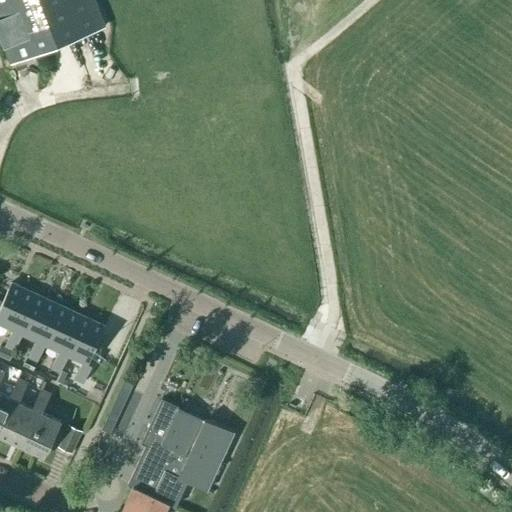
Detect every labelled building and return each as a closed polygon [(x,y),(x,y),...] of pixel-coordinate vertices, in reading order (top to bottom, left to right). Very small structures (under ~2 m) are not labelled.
[(5,48),(11,63),(104,26),(94,0),(0,0),(0,36),(4,48),(5,48)] [(0,299),(0,322),(13,328),(4,346),(1,345),(0,347),(0,355),(9,360),(14,350),(22,332),(17,330),(34,294),(11,283),(2,301),(0,299)] [(34,294),(17,330),(22,332),(36,339),(28,357),(23,366),(33,370),(37,361),(45,343),(41,341),(58,304),(34,294)] [(58,304),(41,341),(45,343),(59,349),(51,368),(60,372),(69,354),(64,352),(81,315),(58,304)] [(81,315),(64,352),(69,354),(83,360),(74,378),(83,383),(92,363),(88,361),(104,326),(81,315)] [(0,380),(4,372),(0,370),(0,429),(14,399),(9,397),(0,392),(0,380)] [(27,383),(18,379),(9,397),(14,399),(0,429),(0,436),(20,446),(37,410),(32,408),(18,401),(27,383)] [(101,430),(110,434),(132,385),(124,381),(101,430)] [(50,394),(41,390),(32,408),(37,410),(20,446),(44,457),(61,421),(41,412),(50,394)] [(233,432),(205,418),(204,420),(178,409),(179,407),(162,398),(141,443),(148,447),(142,459),(140,458),(134,469),(141,472),(134,486),(133,486),(120,511),(165,511),(169,504),(175,506),(186,481),(206,490),(233,432)] [(57,447),(71,453),(81,431),(68,425),(57,447)] [(88,459),(97,463),(102,450),(94,446),(88,459)]
